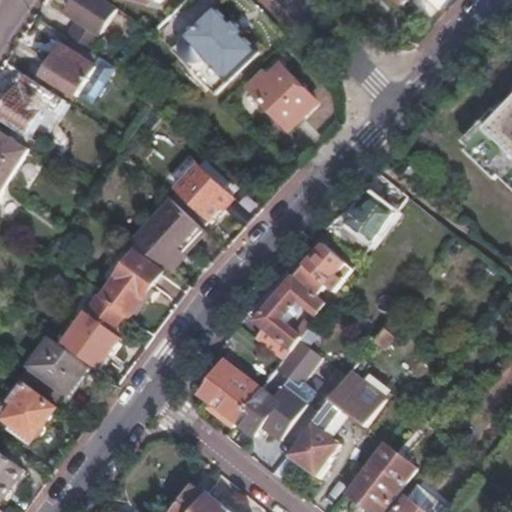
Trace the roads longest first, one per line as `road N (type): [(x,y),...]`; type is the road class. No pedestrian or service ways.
road 1 (residential): [(145,395),(226,291),(399,108)]
road 2 (residential): [(145,395),(294,511)]
road 3 (residential): [(291,0),(399,108)]
road 4 (residential): [(399,108),(500,0)]
road 5 (residential): [(58,511),(145,395)]
